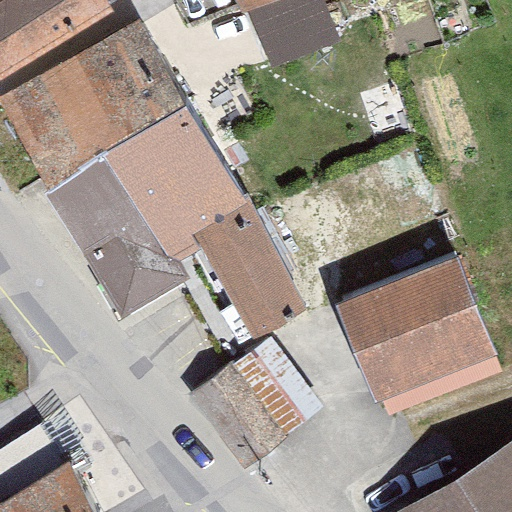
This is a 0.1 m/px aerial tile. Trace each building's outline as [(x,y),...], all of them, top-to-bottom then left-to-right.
[(0,0),(0,56),(96,0),(0,0)] [(141,5),(0,86),(0,94),(122,303),(186,266),(173,245),(199,230),(252,320),(306,288),(141,5)] [(460,242),(336,286),(385,405),(502,353),(460,242)] [(286,426),(230,353),(189,385),(245,458),(286,426)] [(0,491),(72,446),(31,385),(0,405),(0,491)] [(511,511),(511,422),(374,503),(379,511),(511,511)] [(0,491),(0,511),(109,511),(72,446),(0,491)]
